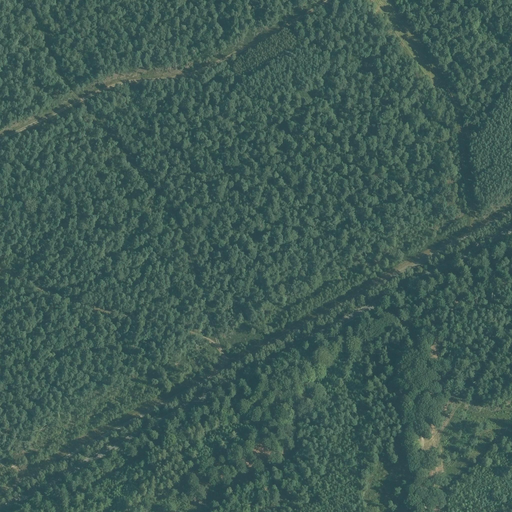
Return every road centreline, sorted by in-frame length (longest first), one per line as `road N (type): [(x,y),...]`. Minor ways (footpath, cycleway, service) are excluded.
road 1 (track): [(511,210),(0,493)]
road 2 (tertiary): [(0,510),(511,228)]
road 3 (track): [(26,0),(58,77),(169,210),(218,346)]
road 4 (track): [(0,139),(106,88),(201,71),(329,0)]
road 5 (track): [(229,367),(206,339),(70,300),(0,269)]
road 6 (track): [(385,0),(450,95),(475,230)]
